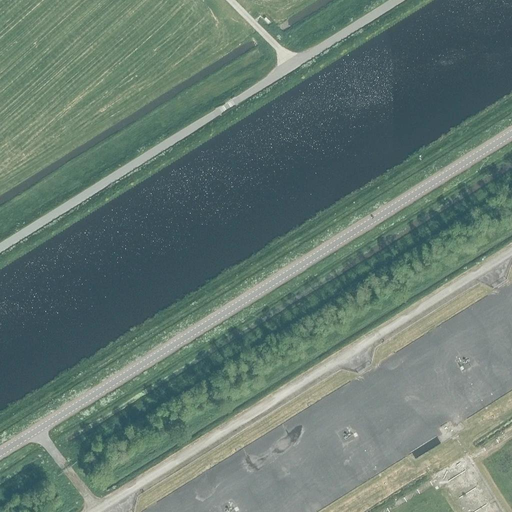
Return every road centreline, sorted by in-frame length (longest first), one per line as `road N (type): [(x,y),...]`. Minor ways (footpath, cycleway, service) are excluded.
road 1 (tertiary): [(0,453),(511,133)]
road 2 (unclassified): [(0,247),(395,0)]
